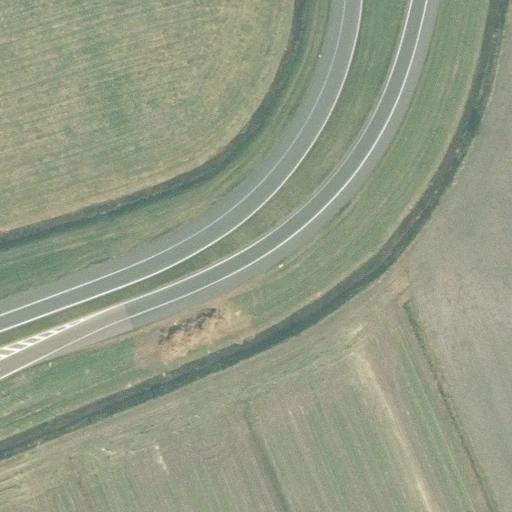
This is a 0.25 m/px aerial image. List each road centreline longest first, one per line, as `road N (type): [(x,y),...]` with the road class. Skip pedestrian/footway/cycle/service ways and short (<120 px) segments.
road 1 (motorway): [(0,369),(283,234),(339,181),(367,141),(399,72),(418,0)]
road 2 (motorway): [(354,0),(323,108),(250,204),(163,262),(0,322)]
